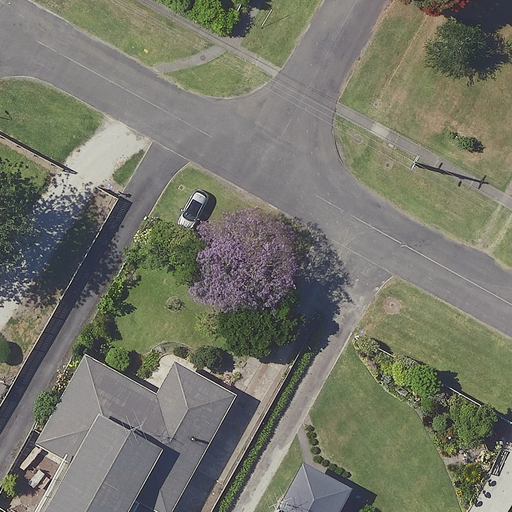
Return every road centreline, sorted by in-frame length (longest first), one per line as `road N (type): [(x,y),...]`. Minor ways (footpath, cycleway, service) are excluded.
road 1 (residential): [(0,27),(266,169)]
road 2 (residential): [(266,169),(511,306)]
road 3 (residential): [(360,0),(266,169)]
